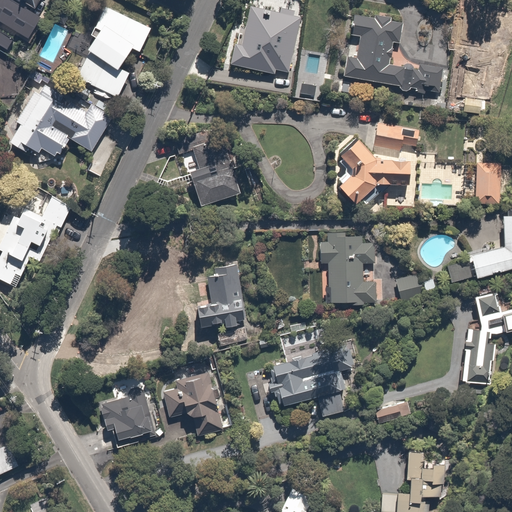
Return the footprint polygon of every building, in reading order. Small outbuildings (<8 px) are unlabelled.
[(14,0),(0,0),(0,20),(27,36),(40,14),(14,0)] [(26,0),(44,11),(50,0),(26,0)] [(139,50),(144,52),(154,27),(110,10),(80,79),(121,97),(135,76),(127,70),(139,50)] [(402,87),(406,65),(393,63),(397,41),(404,42),(407,22),(357,14),(354,35),(361,37),(358,56),(349,55),(345,78),(402,87)] [(421,70),(413,68),(410,87),(439,92),(438,98),(448,100),(452,74),(444,73),(445,68),(422,64),(421,70)] [(87,113),(35,88),(18,121),(23,124),(12,148),(37,160),(43,149),(65,159),(73,142),(99,155),(118,116),(92,103),(87,113)] [(437,153),(420,151),(422,128),(379,119),(374,147),(365,137),(347,155),(360,171),(344,185),(343,187),(359,205),(377,205),(377,199),(388,191),(387,205),(414,206),(415,188),(416,188),(417,180),(453,184),(455,173),(445,172),(446,166),(435,165),(437,153)] [(202,169),(196,171),(206,207),(241,197),(225,143),(197,152),(202,169)] [(502,164),(479,163),(477,203),(500,205),(502,164)] [(28,212),(19,208),(1,249),(4,250),(0,258),(0,272),(26,284),(40,251),(55,257),(76,207),(55,198),(48,216),(38,212),(40,207),(32,204),(28,212)] [(511,215),(510,215),(511,216),(511,247),(477,257),(484,281),(511,271),(511,215)] [(368,233),(322,235),(323,265),(331,264),(331,284),(323,285),(324,305),(379,304),(379,278),(366,278),(366,266),(379,265),(378,241),(368,241),(368,233)] [(205,274),(209,303),(197,305),(200,329),(214,327),(217,344),(252,339),(247,303),(242,269),(205,274)] [(420,270),(397,277),(406,304),(428,296),(420,270)] [(472,322),(460,320),(452,376),(498,381),(505,326),(499,286),(467,291),(472,322)] [(356,344),(274,367),(265,369),(272,395),(281,392),(287,416),(320,407),(323,416),(356,407),(346,371),(362,366),(356,344)] [(213,368),(173,379),(176,388),(163,391),(171,422),(190,417),(196,441),(230,432),(213,368)] [(131,397),(105,406),(118,447),(160,434),(144,383),(128,388),(131,397)] [(1,420),(0,420),(0,475),(24,463),(1,420)] [(444,511),(445,448),(402,448),(401,487),(390,487),(389,511),(444,511)] [(304,511),(276,497),(268,511),(304,511)]
